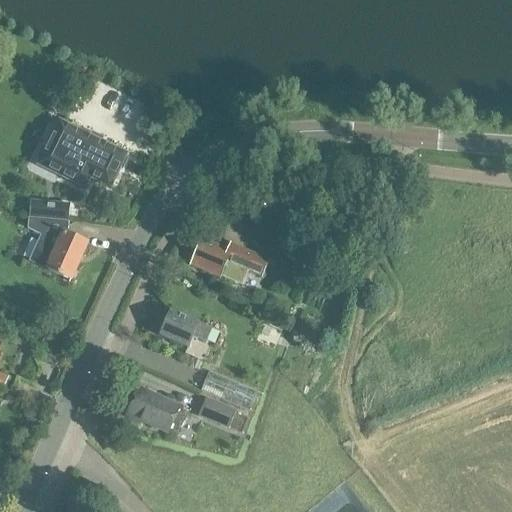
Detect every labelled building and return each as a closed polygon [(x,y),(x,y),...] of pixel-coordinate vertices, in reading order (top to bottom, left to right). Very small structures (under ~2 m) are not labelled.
[(125,155),(60,122),(38,165),(85,188),(90,177),(109,187),(119,169),(122,170),(127,159),(124,157),(125,155)] [(70,205),(32,202),(29,219),(69,223),(70,205)] [(87,245),(68,236),(69,223),(29,219),(27,229),(41,236),(29,262),(46,269),(45,270),(71,281),(87,245)] [(361,229),(341,221),(334,240),(354,247),(361,229)] [(200,240),(190,265),(242,287),(248,271),(262,277),(268,261),(232,247),(230,253),(200,240)] [(160,337),(189,349),(194,337),(214,346),(219,334),(171,313),(160,337)] [(271,342),(255,380),(266,385),(281,347),(271,342)] [(0,388),(3,390),(8,379),(0,375),(0,349),(1,348),(0,348),(0,388)] [(209,373),(201,392),(249,413),(258,393),(209,373)] [(188,413),(138,390),(127,416),(176,438),(188,413)] [(236,413),(206,400),(199,417),(229,429),(236,413)]
